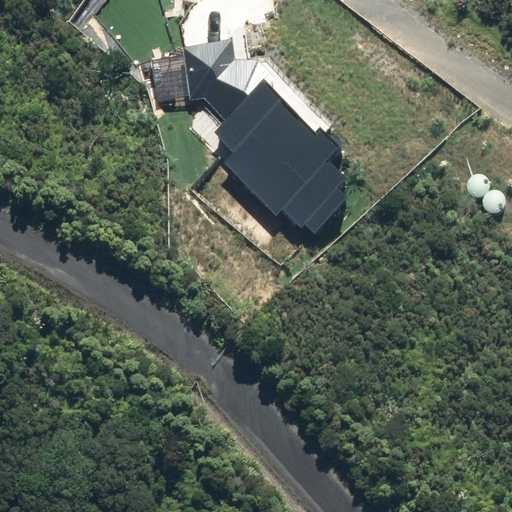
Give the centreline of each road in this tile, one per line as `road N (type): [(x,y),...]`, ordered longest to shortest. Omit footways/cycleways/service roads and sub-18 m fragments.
road 1 (track): [(0,230),(185,334),(306,484),(338,511)]
road 2 (residential): [(511,87),(385,0)]
